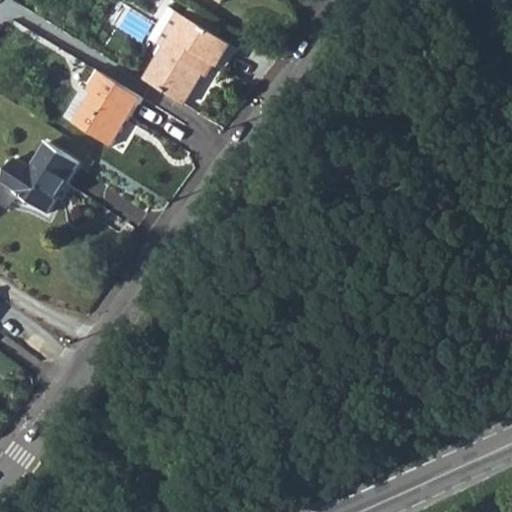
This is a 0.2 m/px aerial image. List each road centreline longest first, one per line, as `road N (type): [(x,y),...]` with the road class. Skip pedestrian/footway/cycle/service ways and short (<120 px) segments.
road 1 (residential): [(343,0),(0,479)]
road 2 (tertiary): [(362,511),(511,443)]
